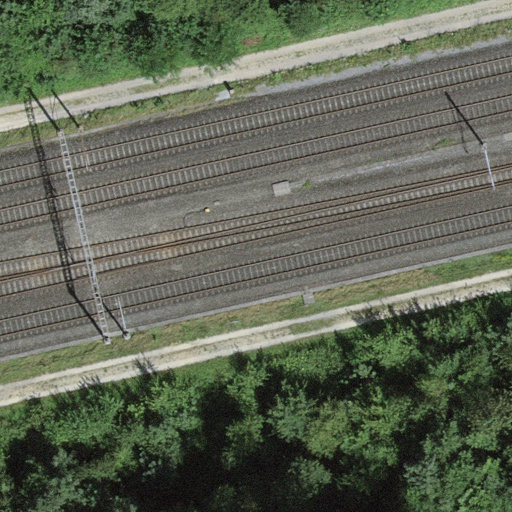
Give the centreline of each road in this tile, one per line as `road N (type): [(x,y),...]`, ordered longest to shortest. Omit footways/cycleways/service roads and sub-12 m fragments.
road 1 (track): [(511,279),(0,394)]
road 2 (track): [(0,104),(487,0)]
